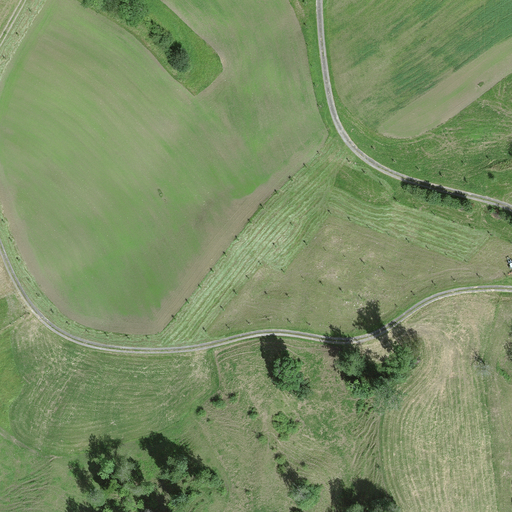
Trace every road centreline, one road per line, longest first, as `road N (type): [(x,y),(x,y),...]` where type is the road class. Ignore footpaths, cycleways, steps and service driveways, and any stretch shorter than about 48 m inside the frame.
road 1 (track): [(0,243),(26,303),(50,328),(139,351),(253,334),(346,342),(374,336),(443,294),(511,288)]
road 2 (track): [(511,208),(397,175),(353,146),(330,97),(320,0)]
